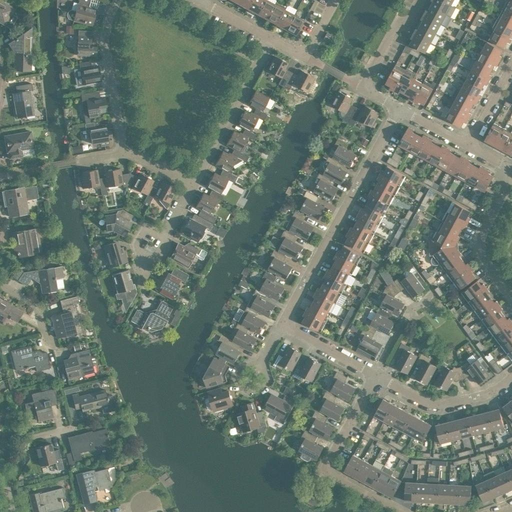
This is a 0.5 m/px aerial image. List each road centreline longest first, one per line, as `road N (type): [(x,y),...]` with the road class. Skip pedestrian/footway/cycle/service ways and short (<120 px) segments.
road 1 (residential): [(282,323),(398,108)]
road 2 (residential): [(401,511),(325,467),(374,374)]
road 3 (residential): [(193,186),(273,39)]
road 4 (residential): [(121,152),(105,44),(118,0)]
road 5 (residential): [(511,378),(493,392),(434,406),(374,374)]
road 6 (residential): [(421,0),(398,20),(365,81),(370,93),(398,108)]
road 7 (residential): [(511,174),(480,251),(511,295)]
